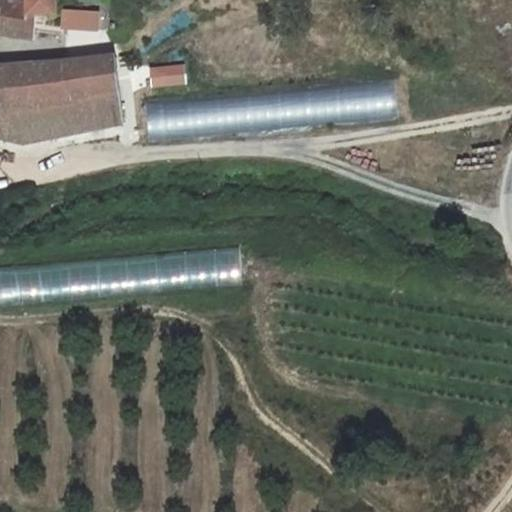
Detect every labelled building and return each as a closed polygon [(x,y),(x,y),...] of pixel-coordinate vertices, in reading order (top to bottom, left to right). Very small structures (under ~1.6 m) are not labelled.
[(59,0),(22,0),(23,5),(0,0),(0,33),(15,37),(25,39),(24,26),(59,26),(59,0)] [(66,10),(66,31),(100,31),(100,10),(66,10)] [(115,58),(70,63),(72,99),(118,92),(115,58)] [(0,70),(0,134),(21,137),(122,125),(118,92),(72,99),(70,63),(0,70)] [(404,82),(146,103),(149,143),(408,121),(404,82)] [(237,252),(0,270),(0,303),(239,285),(237,252)]
